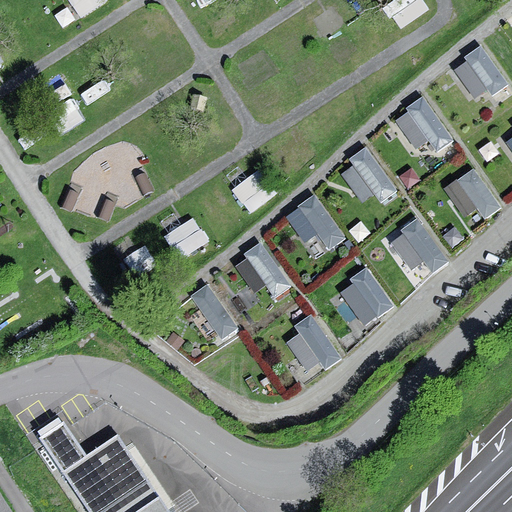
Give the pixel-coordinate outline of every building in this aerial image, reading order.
[(267,48),(243,60),(253,81),(278,69),(267,48)] [(507,84),(480,48),(467,58),(479,74),(494,94),(507,84)] [(452,138),(423,99),(409,108),(421,125),(438,148),(452,138)] [(394,189),(366,150),(352,159),(366,179),(381,199),(394,189)] [(499,207),(473,171),(460,181),(470,196),(485,217),(499,207)] [(344,237),(314,197),(301,206),(314,224),(330,246),(344,237)] [(196,215),(168,233),(181,253),(209,235),(196,215)] [(446,261),(417,221),(404,231),(417,249),(433,271),(446,261)] [(290,285),(261,245),(247,255),(260,272),(276,295),(290,285)] [(393,306),(367,270),(354,279),(367,296),(380,315),(393,306)] [(236,327),(207,287),(194,297),(209,318),(223,337),(236,327)] [(340,357),(310,317),(297,327),(313,348),(326,367),(340,357)] [(129,439),(70,479),(92,511),(188,511),(200,504),(190,489),(172,502),(129,439)] [(0,511),(15,511),(0,486),(0,511)]
